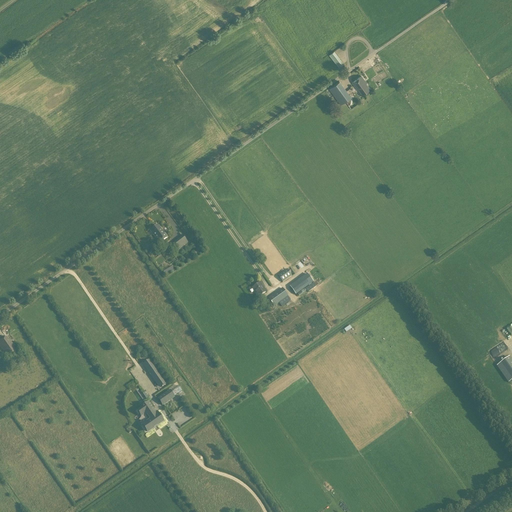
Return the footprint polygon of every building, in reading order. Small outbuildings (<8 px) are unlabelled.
[(334,51),(329,55),(339,68),(344,64),(334,51)] [(358,89),(362,95),(370,89),(366,84),(367,83),(361,76),(352,83),(357,90),(358,89)] [(340,105),(351,97),(340,81),(329,89),(340,105)] [(159,243),(167,237),(165,234),(164,234),(157,226),(150,231),(159,243)] [(178,251),(188,243),(182,236),(172,244),(178,251)] [(171,266),(162,272),(165,275),(173,269),(171,266)] [(291,276),(287,269),(278,276),(283,282),(291,276)] [(307,274),(289,287),(295,295),(313,282),(307,274)] [(305,289),(308,292),(316,287),(313,283),(305,289)] [(263,287),(261,288),(258,284),(252,288),(258,297),(266,292),(263,287)] [(268,299),(274,307),(279,303),(281,307),(290,301),(288,297),(282,289),(268,299)] [(16,351),(7,337),(0,341),(0,346),(4,352),(4,351),(8,356),(16,351)] [(493,361),(500,358),(496,349),(490,351),(493,361)] [(509,383),(511,380),(511,356),(511,357),(498,366),(509,383)] [(167,384),(160,376),(156,369),(149,360),(142,365),(160,389),(167,384)] [(174,397),(171,391),(170,391),(158,399),(162,406),(175,398),(174,397)] [(148,420),(142,425),(146,432),(152,428),(153,429),(157,426),(156,425),(162,421),(157,412),(155,413),(149,404),(138,411),(141,416),(144,414),(147,418),(148,420)] [(370,502),(363,507),(366,511),(376,511),(375,509),(378,507),(375,504),(373,506),(370,502)]
